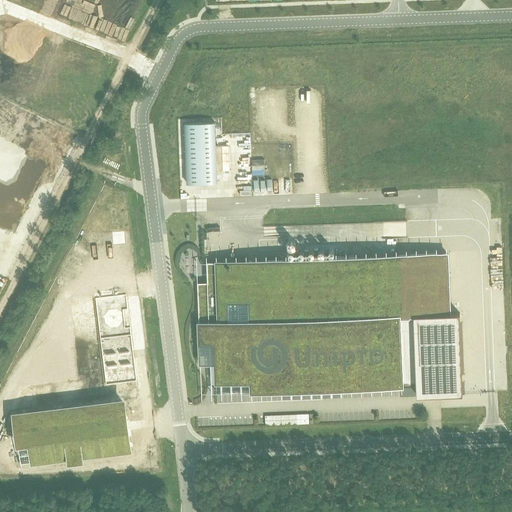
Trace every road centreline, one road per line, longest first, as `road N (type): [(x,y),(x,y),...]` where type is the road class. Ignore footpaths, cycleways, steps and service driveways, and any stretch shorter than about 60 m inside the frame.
road 1 (unclassified): [(150,191),(141,115),(180,37),(196,27),(511,16)]
road 2 (track): [(0,309),(159,0)]
road 3 (unclassified): [(181,450),(511,436)]
road 4 (unclassified): [(153,207),(422,194)]
road 5 (unclassified): [(181,450),(153,207)]
